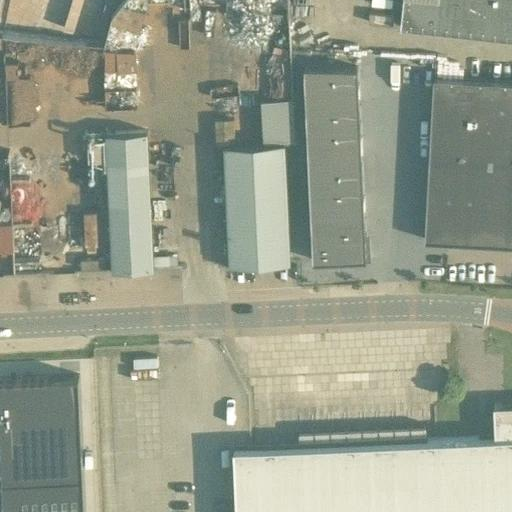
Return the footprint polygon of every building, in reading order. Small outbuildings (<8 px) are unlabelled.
[(511,0),(403,0),(401,26),(511,37),(511,0)] [(393,24),(394,13),(370,11),(368,22),(393,24)] [(358,65),(304,64),(313,259),(322,259),(367,257),(366,232),(358,65)] [(511,81),(435,77),(425,239),(511,243),(511,81)] [(107,133),(109,160),(148,159),(147,131),(107,132),(107,133)] [(216,234),(217,264),(290,261),(285,141),(223,144),(227,223),(225,223),(216,234)] [(152,266),(149,198),(110,200),(113,268),(152,266)] [(81,269),(105,268),(104,257),(80,259),(81,269)] [(0,428),(3,511),(85,511),(79,373),(48,374),(3,376),(0,376),(0,428)] [(479,436),(234,447),(236,511),(511,511),(511,402),(494,403),(494,416),(485,417),(479,425),(479,436)]
